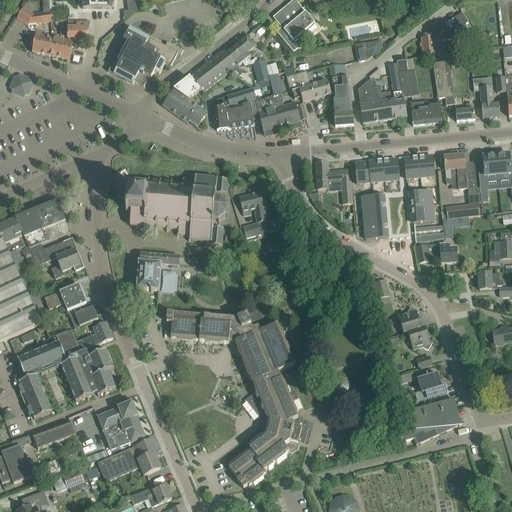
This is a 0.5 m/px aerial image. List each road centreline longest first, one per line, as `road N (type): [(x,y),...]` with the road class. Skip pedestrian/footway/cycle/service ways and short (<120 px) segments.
road 1 (residential): [(476,412),(432,298),(308,213),(283,154)]
road 2 (tertiary): [(139,371),(106,289),(95,156)]
road 3 (residential): [(362,147),(353,87),(445,0)]
road 4 (residential): [(139,117),(153,94),(272,0)]
road 5 (tertiary): [(139,117),(0,55)]
road 6 (tertiary): [(283,154),(204,143),(139,117)]
road 7 (tertiary): [(511,133),(362,147)]
